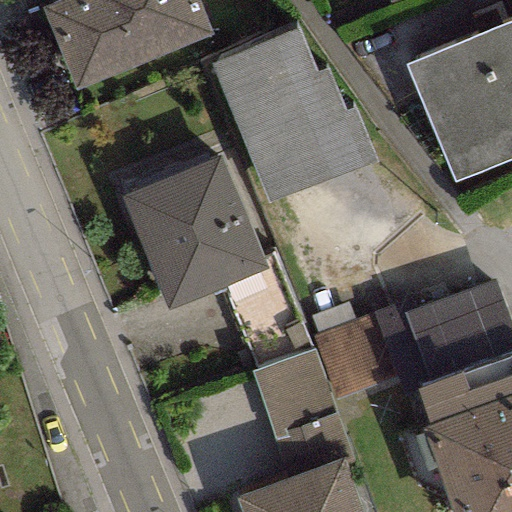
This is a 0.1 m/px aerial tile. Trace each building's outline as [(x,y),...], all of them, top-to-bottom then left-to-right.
[(57,0),(38,8),(72,91),(210,37),(195,0),(57,0)] [(511,160),(511,24),(404,68),(451,185),(511,160)] [(296,30),(212,64),(268,205),(376,162),(355,109),(344,114),(326,69),(314,74),(296,30)] [(218,158),(120,200),(167,311),(266,269),(218,158)] [(370,317),(312,339),(335,400),(393,377),(370,317)] [(332,409),(309,344),(249,365),(272,429),(332,409)] [(430,427),(422,430),(450,511),(511,511),(511,355),(416,390),(430,427)] [(362,511),(344,460),(234,499),(238,511),(362,511)]
